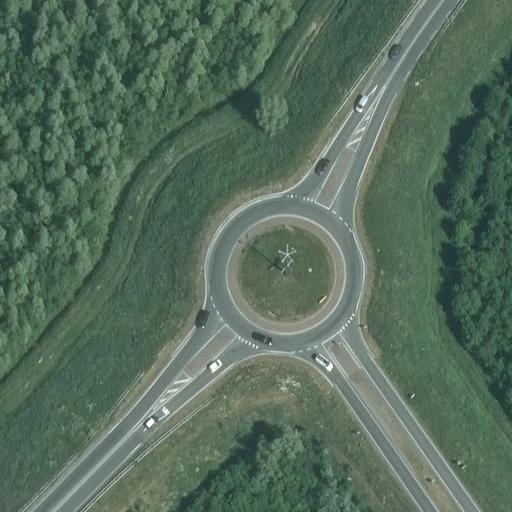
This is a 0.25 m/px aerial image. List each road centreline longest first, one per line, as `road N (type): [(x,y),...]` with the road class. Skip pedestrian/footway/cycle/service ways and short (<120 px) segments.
road 1 (trunk): [(465,511),(336,319)]
road 2 (trunk): [(308,338),(425,511)]
road 3 (trunk): [(219,303),(117,447)]
road 4 (trunk): [(117,447),(151,429),(248,332)]
road 5 (trunk): [(297,205),(257,211),(225,240),(219,303)]
road 6 (trunk): [(339,233),(376,95)]
road 7 (trunk): [(376,95),(297,205)]
